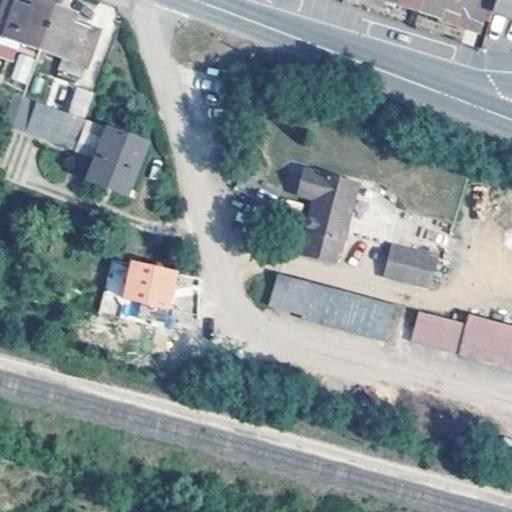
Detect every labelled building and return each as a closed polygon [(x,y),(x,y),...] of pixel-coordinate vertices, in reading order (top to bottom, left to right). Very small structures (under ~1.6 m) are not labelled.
[(39,48),(54,6),(37,0),(33,0),(30,8),(9,0),(3,0),(0,10),(0,33),(11,38),(39,48)] [(381,0),(418,12),(422,0),(381,0)] [(422,0),(418,12),(480,32),(490,0),(422,0)] [(511,0),(494,0),(492,9),(511,15),(511,0)] [(74,13),(54,6),(39,48),(66,58),(84,65),(96,32),(71,23),(74,13)] [(11,38),(0,33),(0,44),(7,48),(11,38)] [(12,80),(30,84),(35,58),(17,54),(12,80)] [(84,65),(66,58),(62,68),(81,75),(84,65)] [(92,94),(80,90),(71,114),(84,118),(92,94)] [(22,95),(20,94),(8,125),(40,138),(43,130),(102,152),(100,157),(95,157),(86,180),(127,195),(147,144),(106,129),(107,127),(85,119),(84,118),(71,114),(22,95)] [(356,186),(304,172),(297,196),(313,201),(299,256),(324,264),(327,251),(333,253),(337,255),(356,186)] [(416,253),(393,247),(389,259),(412,266),(416,253)] [(333,253),(327,251),(324,264),(330,266),(333,253)] [(433,258),(416,253),(412,266),(389,259),(384,277),(425,288),(433,258)] [(117,299),(171,309),(178,269),(111,257),(100,312),(114,315),(117,299)] [(395,308),(277,276),(269,308),(301,316),(302,321),(386,344),(395,308)] [(511,338),(466,327),(418,314),(410,341),(511,368),(511,338)] [(511,326),(469,315),(466,327),(511,338),(511,326)]
